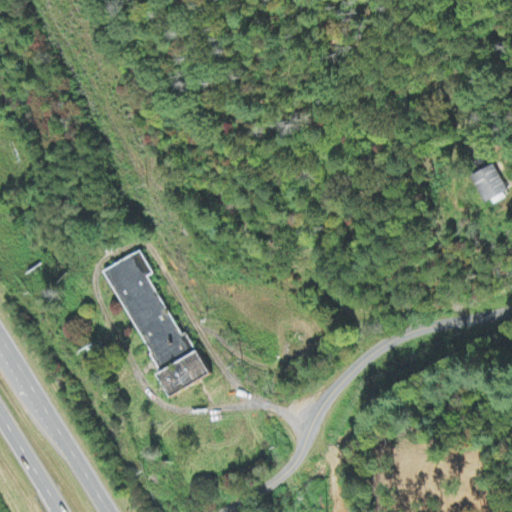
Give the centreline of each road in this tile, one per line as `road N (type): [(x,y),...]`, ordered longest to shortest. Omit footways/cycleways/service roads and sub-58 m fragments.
road 1 (residential): [(222,511),(274,479),(383,339),(511,306)]
road 2 (trunk): [(107,511),(0,340)]
